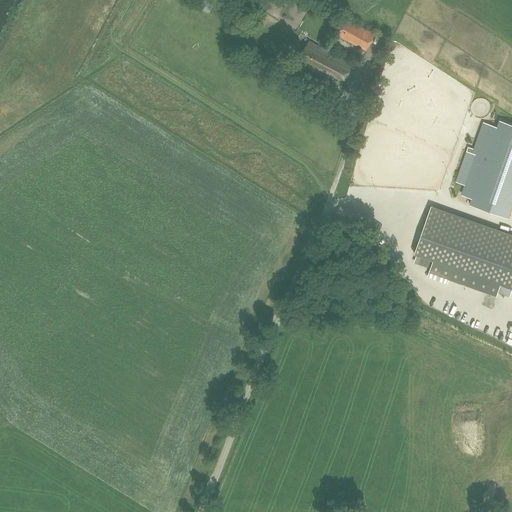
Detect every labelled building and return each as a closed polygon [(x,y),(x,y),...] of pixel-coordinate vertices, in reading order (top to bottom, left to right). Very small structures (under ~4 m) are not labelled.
[(365,50),(374,34),(344,17),(335,34),(365,50)] [(341,85),(352,64),(308,41),(297,62),(341,85)] [(464,185),(462,192),(463,195),(472,198),(470,204),(507,218),(511,204),(511,125),(500,121),(497,127),(483,122),(473,149),(468,147),(466,151),(475,154),(464,185)] [(511,235),(431,206),(414,254),(420,256),(432,260),(470,274),(466,285),(495,295),(496,292),(499,284),(511,288),(511,235)] [(469,337),(462,343),(483,365),(495,353),(481,339),(489,332),(476,318),(463,331),(469,337)] [(473,382),(472,398),(489,399),(490,383),(473,382)] [(417,401),(413,442),(432,443),(435,403),(417,401)] [(461,409),(460,449),(487,450),(488,410),(461,409)] [(451,431),(459,430),(458,418),(451,419),(451,431)] [(503,479),(511,480),(511,449),(507,449),(503,479)] [(424,497),(452,498),(454,454),(426,453),(424,497)] [(478,511),(479,464),(467,464),(467,487),(457,487),(456,511),(478,511)]
